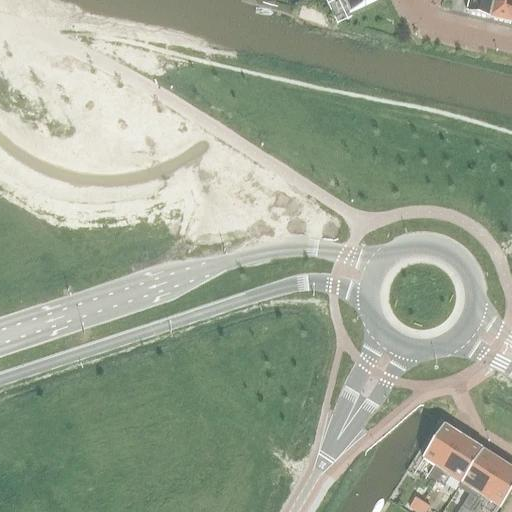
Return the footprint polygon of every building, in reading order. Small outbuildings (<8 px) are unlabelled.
[(342,0),(349,13),(377,0),(342,0)] [(469,0),(466,14),(489,20),(493,0),(469,0)] [(511,0),(493,0),(489,20),(511,25),(511,21),(511,0)] [(463,439),(443,426),(421,460),(422,461),(423,460),(434,468),(428,478),(435,482),(463,439)] [(482,451),(463,439),(435,482),(443,487),(449,477),(460,484),(461,485),(482,451)] [(470,511),(478,501),(481,497),(480,497),(501,464),(482,451),(461,485),(460,484),(457,488),(469,496),(461,508),(466,511),(470,511)] [(511,491),(511,470),(501,464),(480,497),(481,497),(500,510),(511,491)] [(409,508),(414,511),(416,511),(422,503),(415,498),(409,508)] [(422,503),(416,511),(426,511),(429,507),(422,503)]
